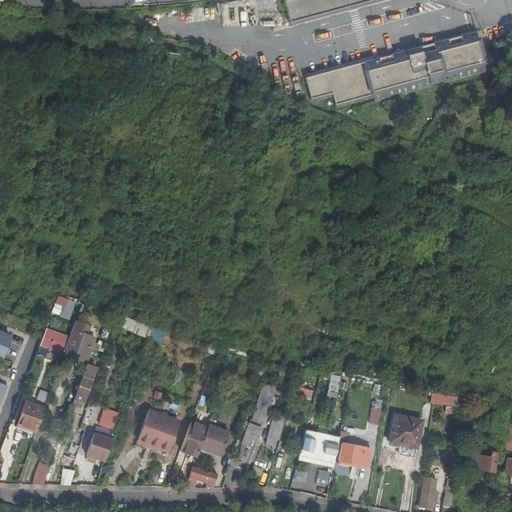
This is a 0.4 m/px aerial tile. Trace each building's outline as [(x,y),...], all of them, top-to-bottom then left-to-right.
[(291,23),(374,0),(293,0),(285,2),(291,23)] [(475,33),(310,78),(306,79),(308,86),(312,100),(332,95),(335,106),(372,95),(374,102),(389,98),(388,96),(401,93),(402,95),(431,87),(430,85),(443,81),(443,84),(444,84),(485,72),(475,33)] [(56,295),(52,314),(70,318),(75,300),(56,295)] [(161,340),(164,331),(122,317),(119,328),(149,338),(150,336),(161,340)] [(85,325),(76,322),(69,342),(65,352),(87,360),(94,339),(84,335),(87,326),(85,325)] [(56,335),(46,331),(40,346),(52,350),(56,338),(56,335)] [(0,334),(0,358),(1,359),(9,338),(0,334)] [(65,352),(69,342),(62,339),(62,340),(56,338),(52,350),(64,355),(65,352)] [(96,369),(87,366),(74,401),(84,404),(96,369)] [(302,367),(299,378),(300,378),(296,393),(311,398),(315,382),(308,380),(311,370),(302,367)] [(329,374),(327,396),(336,397),(339,375),(329,374)] [(275,388),(264,385),(262,385),(251,422),(263,425),(275,388)] [(39,390),(36,400),(43,402),(45,392),(39,390)] [(444,397),(443,405),(456,407),(457,399),(444,397)] [(378,425),(383,402),(373,400),(367,422),(378,425)] [(17,426),(24,429),(24,428),(36,432),(45,408),(27,401),(17,426)] [(98,424),(113,429),(119,412),(103,407),(98,424)] [(267,438),(277,441),(278,441),(286,414),(280,413),(278,421),(272,419),(266,438),(267,438)] [(390,443),(401,445),(416,448),(417,448),(422,422),(396,416),(390,443)] [(208,429),(191,423),(184,442),(181,451),(198,457),(201,450),(208,429)] [(241,445),(245,446),(250,448),(252,441),(257,442),(262,429),(259,428),(248,423),(241,445)] [(230,434),(209,426),(208,429),(201,450),(221,457),(230,434)] [(332,467),(338,436),(303,429),(297,460),(332,467)] [(113,440),(95,434),(87,457),(105,463),(113,440)] [(274,450),(277,441),(267,438),(264,447),(274,450)] [(125,473),(136,477),(149,443),(141,440),(138,446),(136,445),(125,473)] [(367,466),(370,450),(341,444),(339,461),(367,466)] [(416,448),(401,445),(399,454),(414,457),(416,448)] [(494,471),(500,472),(502,461),(496,459),(497,454),(491,452),(490,457),(474,454),(471,468),(493,473),(494,471)] [(159,474),(171,478),(176,464),(164,460),(159,474)] [(34,477),(32,486),(43,486),(51,466),(40,462),(34,477)] [(263,471),(256,467),(254,475),(260,478),(263,471)] [(209,483),(208,488),(214,488),(218,476),(194,468),(193,468),(190,478),(209,483)] [(69,486),(74,472),(63,470),(60,486),(69,486)] [(432,509),(436,479),(424,477),(420,507),(432,509)] [(450,493),(446,493),(443,509),(449,510),(452,493),(450,493)]
